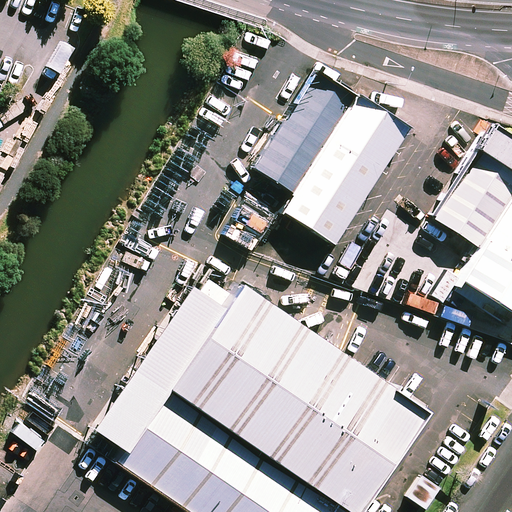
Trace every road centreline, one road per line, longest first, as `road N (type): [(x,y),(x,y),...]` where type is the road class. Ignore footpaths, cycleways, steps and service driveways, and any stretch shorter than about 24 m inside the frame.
road 1 (secondary): [(511,103),(347,47),(289,0)]
road 2 (secondary): [(485,28),(321,0)]
